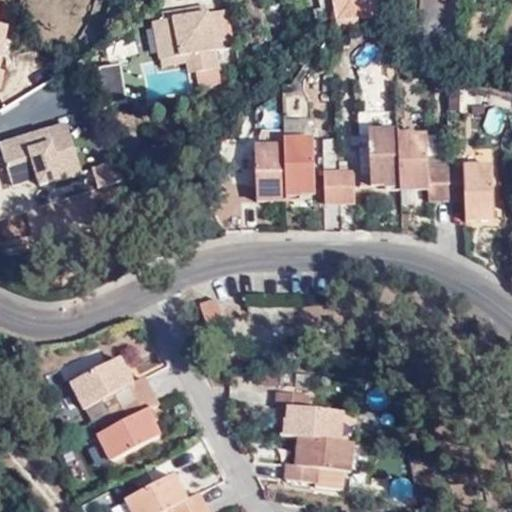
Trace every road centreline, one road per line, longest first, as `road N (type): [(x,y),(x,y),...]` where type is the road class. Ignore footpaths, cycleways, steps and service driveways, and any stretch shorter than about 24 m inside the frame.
road 1 (residential): [(511,317),(434,265),(375,251),(234,256),(147,288)]
road 2 (residential): [(258,511),(147,288)]
road 3 (residential): [(147,288),(63,319),(0,308)]
road 4 (unknown): [(0,111),(10,116),(54,103),(134,60)]
